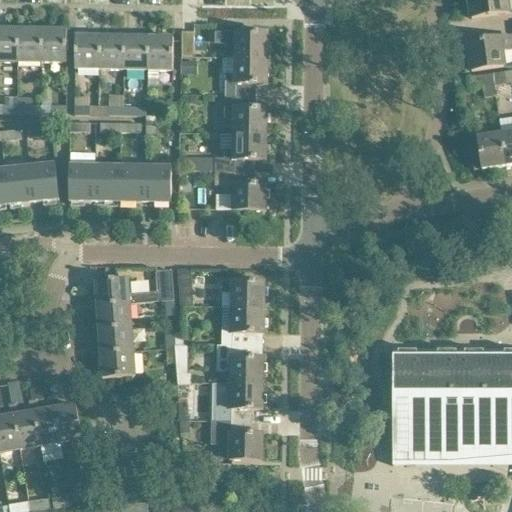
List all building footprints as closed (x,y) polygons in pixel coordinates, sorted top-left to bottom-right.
[(507,0),(468,0),(472,20),(509,15),(507,0)] [(0,64),(18,65),(18,32),(0,31),(0,64)] [(18,65),(42,65),(43,32),(18,32),(18,65)] [(43,32),(42,65),(67,65),(67,32),(43,32)] [(182,34),(182,54),(181,60),(194,61),(195,34),(182,34)] [(235,46),(235,61),(268,61),(268,35),(215,34),(215,45),(235,46)] [(75,72),(99,72),(100,39),(76,38),(75,72)] [(99,72),(123,72),(123,39),(100,39),(99,72)] [(123,72),(148,73),(148,40),(123,39),(123,72)] [(511,39),(487,42),(467,45),(471,73),(504,68),(501,54),(511,52),(511,39)] [(148,40),(148,73),(173,73),(173,40),(148,40)] [(225,76),(225,98),(236,98),(236,87),(267,87),(268,61),(235,61),(234,76),(225,76)] [(503,75),(491,76),(493,88),(495,88),(504,87),(503,75)] [(493,88),(491,76),(468,79),(470,91),(483,89),(484,100),(496,98),(495,88),(493,88)] [(234,122),(234,136),(267,137),(267,111),(236,111),(236,98),(225,98),(225,122),(234,122)] [(171,119),(179,119),(179,104),(171,104),(171,119)] [(52,108),(51,117),(66,118),(66,109),(52,108)] [(17,118),(17,109),(2,110),(3,118),(17,118)] [(32,109),(17,109),(17,118),(32,118),(32,109)] [(75,118),(89,118),(90,109),(75,109),(75,118)] [(124,119),(124,110),(109,110),(109,119),(124,119)] [(140,110),(124,110),(124,119),(140,118),(140,110)] [(146,118),(145,126),(145,139),(155,139),(155,118),(146,118)] [(70,134),(90,134),(90,126),(70,125),(70,134)] [(100,134),(120,135),(120,125),(100,125),(100,134)] [(120,125),(120,135),(141,135),(141,126),(120,125)] [(52,129),(32,131),(33,140),(52,138),(52,129)] [(21,132),(0,134),(1,143),(22,141),(21,132)] [(511,133),(500,136),(505,169),(511,167),(511,133)] [(216,160),(215,174),(235,174),(235,163),(267,163),(267,137),(234,136),(233,151),(225,151),(225,161),(216,160)] [(505,169),(500,136),(477,139),(479,156),(472,157),(474,172),(481,171),(481,172),(505,169)] [(197,160),(179,160),(179,173),(197,174),(197,160)] [(55,167),(30,169),(34,205),(59,202),(55,167)] [(69,204),(95,205),(95,169),(70,168),(69,204)] [(30,169),(5,172),(9,208),(34,205),(30,169)] [(95,205),(120,205),(121,169),(95,169),(95,205)] [(120,205),(146,205),(146,170),(121,169),(120,205)] [(146,170),(146,205),(171,206),(172,170),(146,170)] [(5,172),(0,172),(0,208),(9,208),(5,172)] [(235,174),(215,174),(215,188),(224,188),(224,197),(233,198),(233,213),(266,213),(266,187),(255,187),(255,174),(235,174)] [(178,273),(180,299),(181,309),(193,308),(190,272),(178,273)] [(95,283),(97,308),(130,306),(166,304),(175,304),(173,293),(172,273),(156,274),(158,294),(129,297),(128,281),(95,283)] [(222,311),(231,311),(264,312),(265,284),(223,284),(222,295),(222,311)] [(176,318),(175,304),(166,304),(167,319),(176,318)] [(97,308),(99,333),(132,332),(130,306),(97,308)] [(264,336),(264,312),(231,311),(231,326),(221,326),(221,349),(233,349),(245,349),(245,336),(264,336)] [(99,333),(101,356),(134,354),(132,332),(99,333)] [(174,337),(175,349),(184,349),(184,344),(184,336),(174,337)] [(165,338),(166,352),(175,351),(175,349),(174,337),(165,338)] [(176,366),(176,368),(184,367),(184,349),(175,349),(175,351),(176,366)] [(264,360),(245,360),(245,349),(233,349),(221,349),(221,372),(230,372),(230,387),(264,388),(264,360)] [(167,367),(176,366),(175,351),(166,352),(167,367)] [(511,353),(393,353),(393,468),(511,457),(511,353)] [(134,354),(101,356),(103,381),(135,379),(134,354)] [(191,376),(177,376),(178,386),(191,386),(191,376)] [(220,401),(220,424),(232,424),(232,412),(263,412),(264,388),(230,387),(229,401),(220,401)] [(178,397),(179,423),(189,424),(187,396),(178,397)] [(49,400),(51,411),(55,411),(61,444),(82,441),(76,407),(59,410),(57,398),(49,400)] [(29,403),(31,415),(35,414),(41,448),(61,444),(55,411),(51,411),(39,413),(37,402),(29,403)] [(9,407),(11,418),(15,418),(21,451),(41,448),(35,414),(31,415),(19,417),(17,405),(9,407)] [(0,450),(1,455),(21,451),(15,418),(11,418),(0,420),(0,450)] [(189,424),(179,423),(180,439),(190,438),(189,424)] [(232,424),(220,424),(219,447),(229,448),(229,462),(242,462),(262,463),(263,436),(231,435),(232,424)] [(28,503),(29,511),(48,511),(51,511),(49,500),(28,503)] [(10,511),(29,511),(28,503),(9,506),(10,511)]
